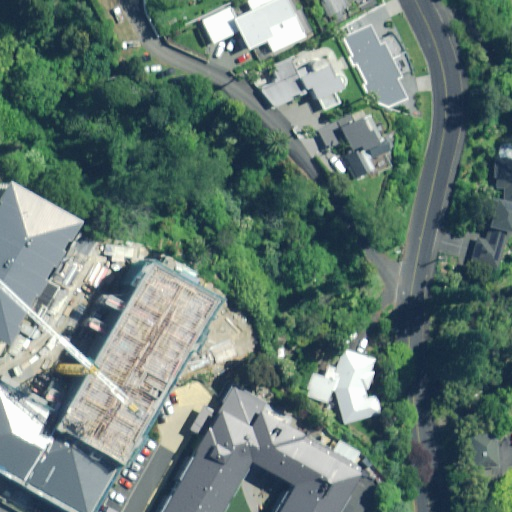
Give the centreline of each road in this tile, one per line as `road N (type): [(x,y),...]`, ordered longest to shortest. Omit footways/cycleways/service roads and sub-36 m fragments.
road 1 (residential): [(414,293),(288,139),(245,96),(153,47),(126,0)]
road 2 (residential): [(414,293),(448,111),(443,55),(418,0)]
road 3 (residential): [(437,511),(412,370),(414,293)]
